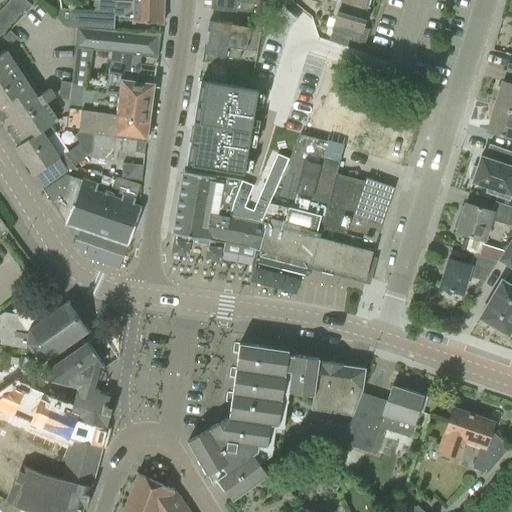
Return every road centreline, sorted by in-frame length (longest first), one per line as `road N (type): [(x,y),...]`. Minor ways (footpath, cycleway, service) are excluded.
road 1 (residential): [(385,340),(488,0)]
road 2 (residential): [(141,297),(184,0)]
road 3 (tertiary): [(385,340),(321,321),(141,297)]
road 4 (tertiary): [(141,297),(74,278),(0,159)]
road 5 (residential): [(206,511),(180,464),(147,444),(137,446),(115,511)]
road 6 (tertiary): [(511,384),(385,340)]
